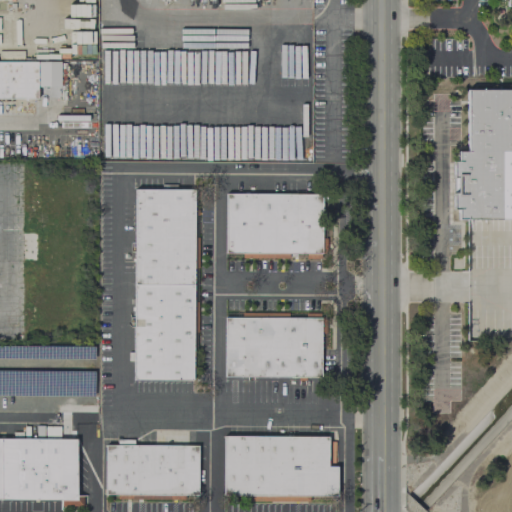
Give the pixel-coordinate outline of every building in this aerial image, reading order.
[(0,99),(37,99),(37,87),(61,87),(61,59),(0,59),(0,99)] [(465,91),(511,90),(511,219),(456,220),(456,209),(451,210),(450,160),(456,160),(456,151),(466,150),(465,91)] [(132,379),(190,379),(191,189),(133,188),(132,379)] [(224,194),(319,193),(319,252),(224,252),(224,194)] [(224,317),(319,317),(318,377),(224,376),(224,317)] [(223,436),(326,437),(326,465),(335,465),(335,496),(222,495),(223,436)] [(0,438),(75,439),(74,496),(81,496),(81,505),(60,505),(60,499),(0,499),(0,438)] [(104,445),(196,445),(196,494),(104,494),(104,445)]
